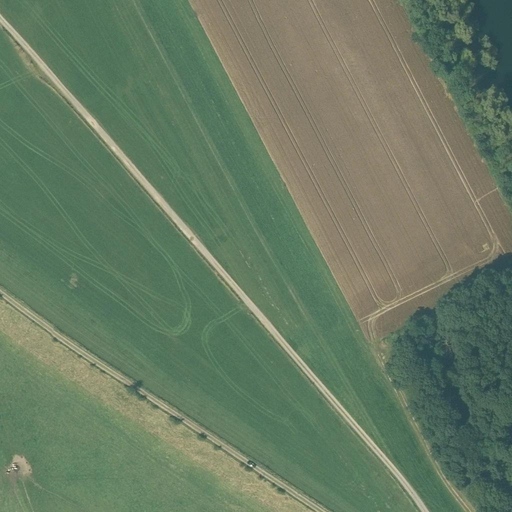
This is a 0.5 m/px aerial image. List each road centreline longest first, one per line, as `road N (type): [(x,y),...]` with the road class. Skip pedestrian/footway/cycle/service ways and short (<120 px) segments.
road 1 (track): [(423,511),(0,17)]
road 2 (track): [(322,511),(0,293)]
road 3 (track): [(469,511),(369,337)]
